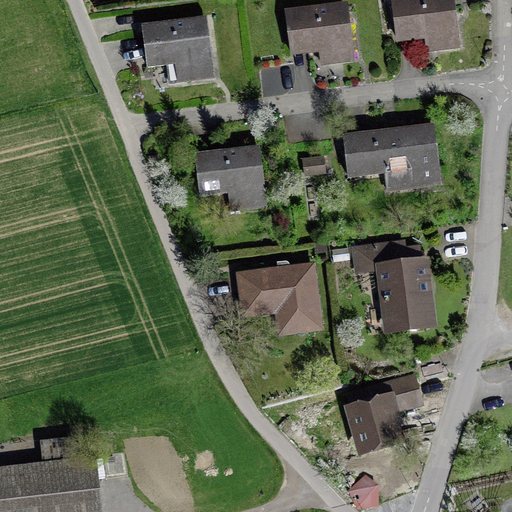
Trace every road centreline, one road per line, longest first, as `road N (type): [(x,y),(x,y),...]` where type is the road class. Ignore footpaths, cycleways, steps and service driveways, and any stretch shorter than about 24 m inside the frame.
road 1 (residential): [(506,90),(491,233),(428,511)]
road 2 (residential): [(318,490),(230,379),(123,127)]
road 3 (residential): [(123,127),(479,81),(506,90)]
road 4 (residential): [(123,127),(71,0)]
